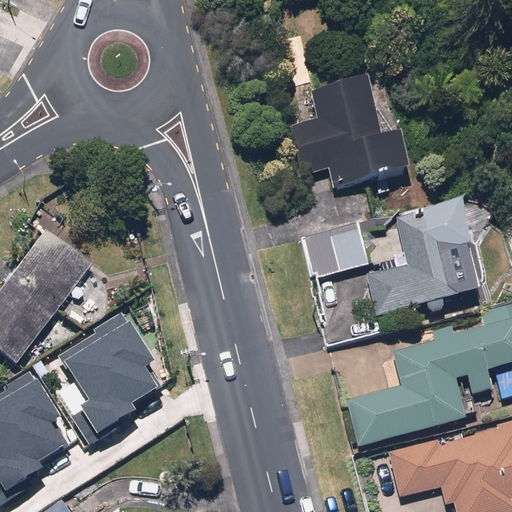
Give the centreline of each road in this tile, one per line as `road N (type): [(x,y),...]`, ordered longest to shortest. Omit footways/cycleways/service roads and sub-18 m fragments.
road 1 (secondary): [(203,215),(278,511)]
road 2 (secondary): [(176,67),(208,166),(203,215)]
road 3 (secondary): [(203,215),(124,120)]
